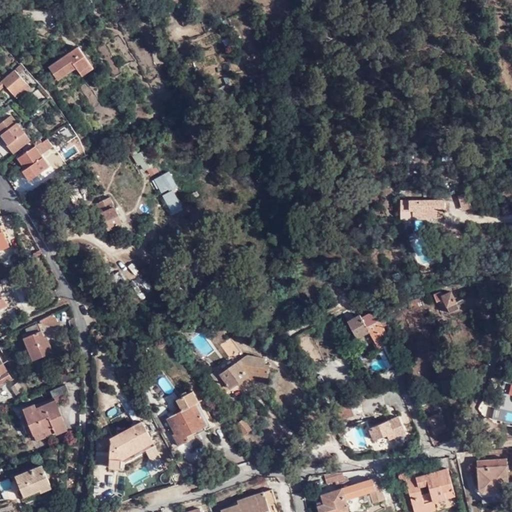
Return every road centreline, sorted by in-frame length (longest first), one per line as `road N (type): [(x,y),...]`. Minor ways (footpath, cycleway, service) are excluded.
road 1 (residential): [(511,283),(487,376),(456,440),(426,455),(262,473),(133,511)]
road 2 (residential): [(0,180),(72,303),(89,389),(73,511)]
